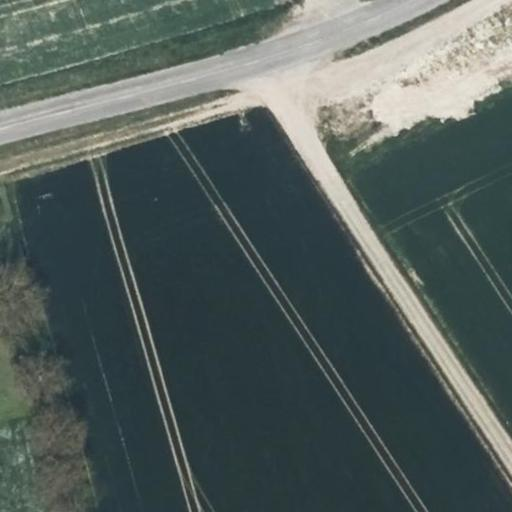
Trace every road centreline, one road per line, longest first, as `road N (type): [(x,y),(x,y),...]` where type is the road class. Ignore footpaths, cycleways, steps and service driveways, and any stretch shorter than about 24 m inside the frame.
road 1 (track): [(511,437),(325,152),(279,54)]
road 2 (tertiary): [(0,129),(279,54),(413,0)]
road 3 (track): [(295,88),(389,55),(502,0)]
